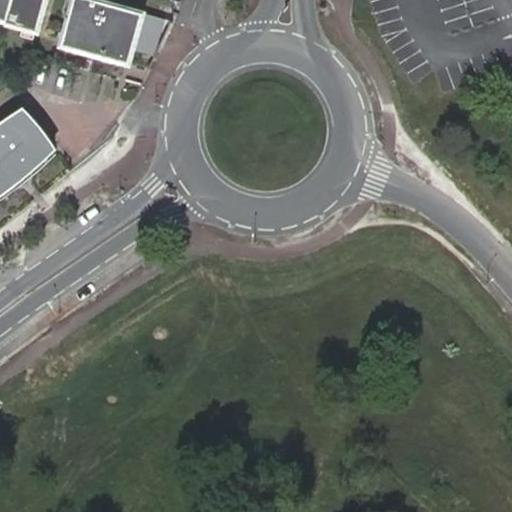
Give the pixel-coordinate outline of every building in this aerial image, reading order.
[(0,0),(0,10),(9,13),(7,23),(6,24),(39,33),(48,0),(0,0)] [(77,2),(65,39),(125,56),(136,18),(135,15),(137,9),(109,2),(107,9),(77,2)] [(0,10),(0,20),(7,23),(9,13),(0,10)] [(150,14),(139,51),(152,55),(163,17),(150,14)] [(0,195),(3,193),(22,178),(42,162),(56,151),(59,149),(31,113),(2,135),(5,139),(0,144),(0,195)] [(3,193),(0,195),(0,205),(28,186),(47,169),(60,156),(56,151),(42,162),(22,178),(3,193)]
